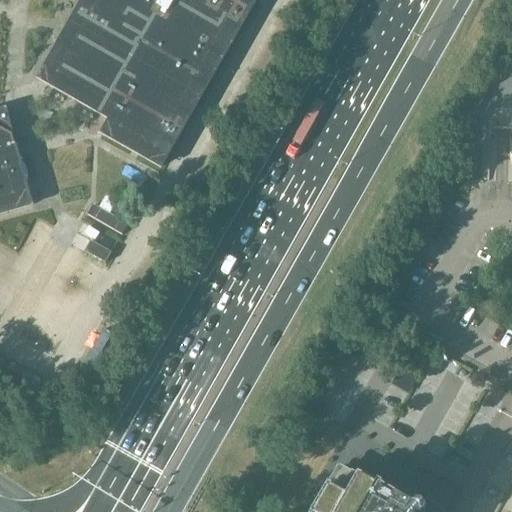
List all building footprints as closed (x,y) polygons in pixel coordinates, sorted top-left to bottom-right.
[(160,169),(256,0),(0,0),(0,216),(31,208),(11,138),(9,127),(4,112),(0,113),(0,0),(84,0),(38,81),(43,83),(109,121),(101,136),(119,146),(160,169)] [(464,182),(463,196),(511,197),(511,65),(501,65),(494,65),(465,116),(465,127),(464,151),(464,182)] [(122,226),(92,209),(85,221),(115,238),(122,226)] [(90,242),(84,253),(105,265),(111,254),(90,242)] [(43,378),(33,396),(53,407),(63,390),(43,378)] [(422,511),(422,510),(416,510),(412,511),(410,511),(408,511),(414,501),(404,496),(385,484),(379,494),(340,472),(316,511),(422,511)]
